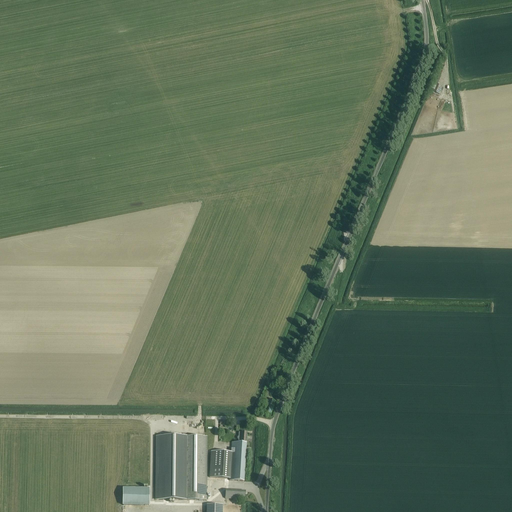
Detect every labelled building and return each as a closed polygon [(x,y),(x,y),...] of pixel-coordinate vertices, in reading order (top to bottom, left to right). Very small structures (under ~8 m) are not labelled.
[(436,84),(434,90),(433,91),(439,94),(442,87),(436,84)] [(261,403),(265,405),(264,408),(267,409),(266,412),(271,414),(275,402),(270,400),(270,401),(266,399),(267,397),(268,397),(269,394),(270,394),(271,391),(267,390),(261,403)] [(210,477),(229,479),(229,480),(244,481),(246,444),(246,432),(241,432),(239,432),(238,436),(237,437),(237,439),(238,440),(238,443),(234,443),(232,443),(231,449),(231,452),(212,451),(210,477)] [(207,436),(183,436),(156,436),(155,500),(183,500),(207,500),(207,436)] [(122,490),(121,506),(150,506),(150,490),(122,490)] [(245,500),(245,491),(226,490),(225,498),(245,500)]
